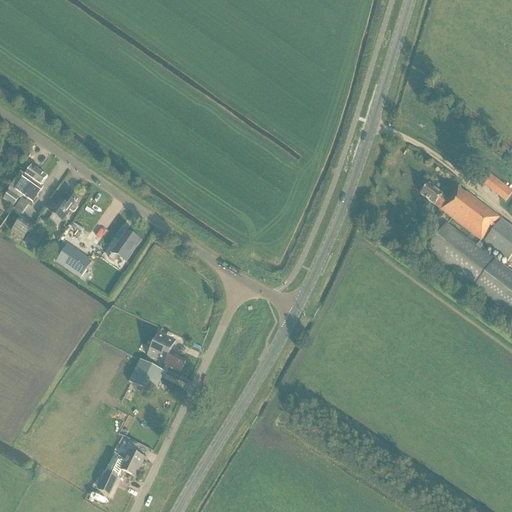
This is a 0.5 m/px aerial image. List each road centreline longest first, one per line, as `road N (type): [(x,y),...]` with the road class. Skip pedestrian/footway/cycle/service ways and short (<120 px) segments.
road 1 (secondary): [(296,310),(352,181),(409,0)]
road 2 (unclassified): [(244,283),(0,113)]
road 3 (unclassified): [(134,511),(244,283)]
road 4 (secondary): [(177,511),(296,310)]
